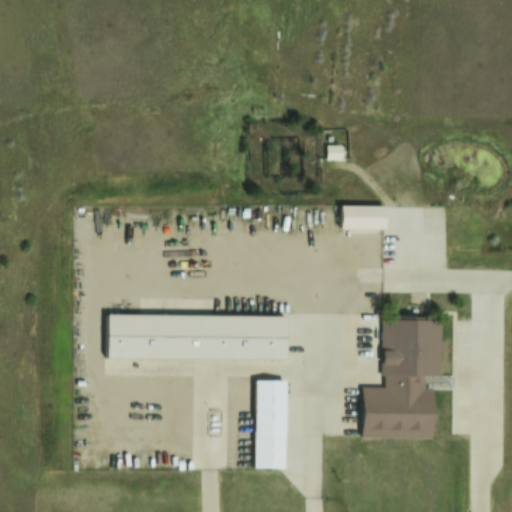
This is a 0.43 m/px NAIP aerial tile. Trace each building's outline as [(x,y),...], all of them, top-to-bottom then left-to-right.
[(343,159),(343,145),(326,145),(326,159),(343,159)] [(335,194),(380,193),(380,215),(335,216),(335,194)] [(386,205),(341,205),(340,230),(385,231),(386,205)] [(362,387),(362,437),(433,437),(433,388),(424,388),(424,376),(439,376),(439,318),(381,318),(381,387),(362,387)] [(250,454),(249,367),(283,367),(284,454),(250,454)]
